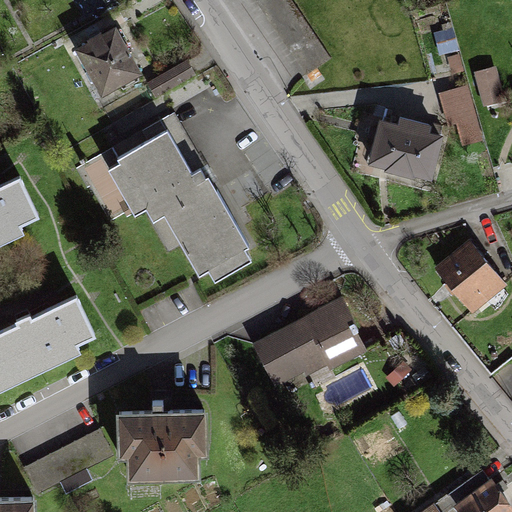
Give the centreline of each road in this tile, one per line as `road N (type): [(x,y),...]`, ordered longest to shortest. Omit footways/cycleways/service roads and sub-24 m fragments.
road 1 (residential): [(0,426),(365,240)]
road 2 (residential): [(365,240),(197,0)]
road 3 (residential): [(511,422),(365,240)]
road 4 (residential): [(365,240),(511,201)]
